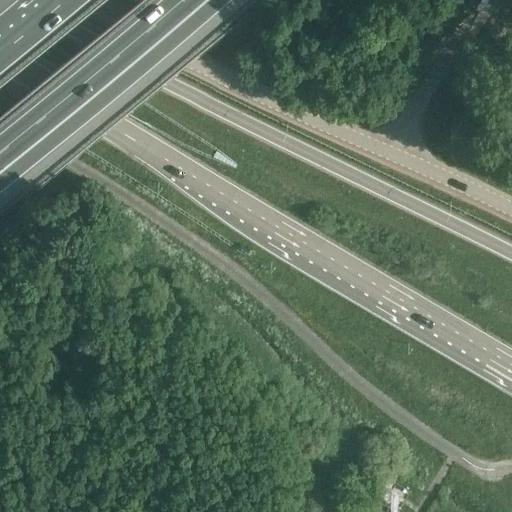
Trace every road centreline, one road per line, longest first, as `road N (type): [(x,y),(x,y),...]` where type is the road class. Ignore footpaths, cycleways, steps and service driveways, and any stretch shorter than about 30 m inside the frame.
road 1 (primary): [(0,61),(511,367)]
road 2 (primary): [(511,255),(171,90),(6,0)]
road 3 (unclassified): [(452,455),(158,220),(0,123)]
road 4 (unclassified): [(71,0),(198,69),(391,153)]
road 5 (motorway): [(0,153),(183,0)]
road 6 (unclassified): [(391,153),(444,61),(493,0)]
road 7 (unclassified): [(511,211),(391,153)]
